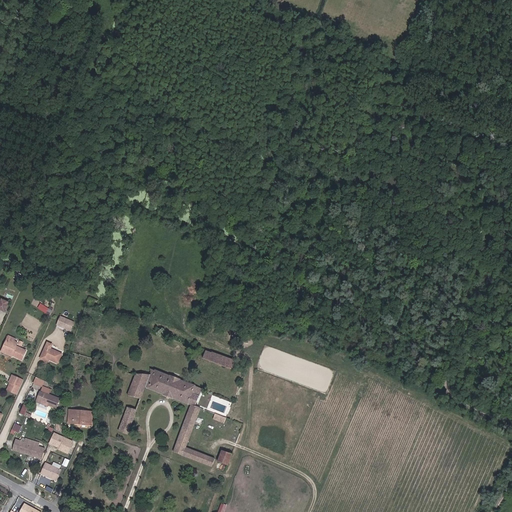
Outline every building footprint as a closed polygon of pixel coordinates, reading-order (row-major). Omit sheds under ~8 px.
[(21,280),(24,274),(17,271),(14,277),(21,280)] [(41,303),(38,308),(50,314),(53,309),(41,303)] [(70,325),(62,321),(59,329),(66,333),(70,325)] [(12,354),(11,356),(21,360),(25,351),(15,346),(16,345),(12,343),(13,341),(14,339),(8,336),(1,349),(12,354)] [(40,357),(48,361),(49,359),(57,363),(61,354),(45,346),(40,357)] [(12,354),(1,349),(0,351),(0,352),(10,357),(11,356),(12,354)] [(205,351),(205,352),(204,355),(203,359),(213,362),(213,363),(214,363),(218,364),(233,370),(236,361),(212,352),(211,354),(205,351)] [(147,367),(143,377),(136,374),(127,396),(140,401),(145,388),(190,405),(172,453),(177,455),(212,468),(215,459),(186,448),(201,407),(196,405),(202,389),(147,367)] [(12,385),(16,387),(19,380),(10,376),(7,383),(8,384),(12,385)] [(39,389),(42,383),(36,380),(34,379),(33,379),(30,386),(39,389)] [(34,404),(45,408),(55,412),(59,402),(50,398),(49,397),(51,393),(41,389),(39,394),(38,393),(34,404)] [(45,408),(34,404),(32,408),(43,412),(45,408)] [(20,413),(26,415),(29,408),(23,406),(20,413)] [(129,435),(137,410),(127,406),(118,431),(129,435)] [(226,417),(213,412),(212,415),(214,416),(212,419),(224,423),(225,420),(226,417)] [(77,426),(90,427),(91,416),(69,414),(68,427),(77,428),(77,426)] [(66,445),(68,439),(61,437),(59,443),(66,445)] [(10,451),(41,462),(45,453),(35,449),(36,446),(23,441),(22,445),(13,442),(10,451)] [(68,451),(73,453),(77,444),(72,442),(68,451)] [(232,455),(222,451),(217,462),(228,467),(232,455)] [(40,472),(55,480),(60,470),(45,463),(40,472)]
